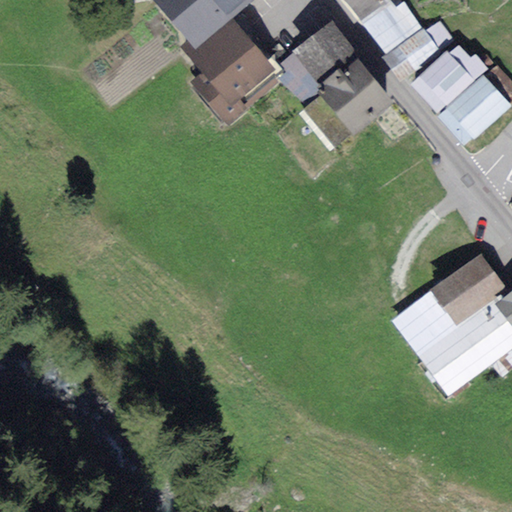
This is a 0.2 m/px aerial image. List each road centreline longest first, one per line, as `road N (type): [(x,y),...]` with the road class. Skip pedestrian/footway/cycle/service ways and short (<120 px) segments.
road 1 (tertiary): [(318,0),(470,186)]
road 2 (track): [(470,186),(405,253),(398,310)]
